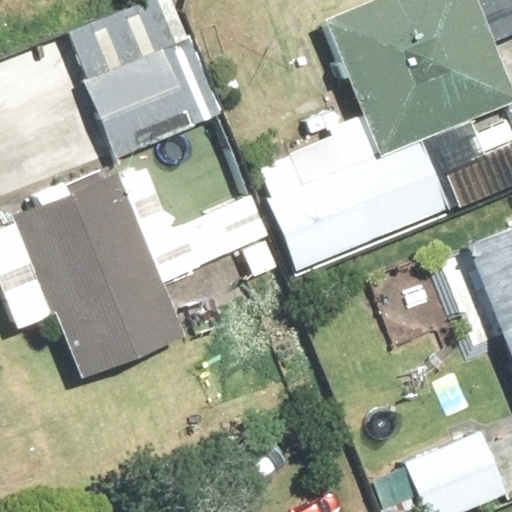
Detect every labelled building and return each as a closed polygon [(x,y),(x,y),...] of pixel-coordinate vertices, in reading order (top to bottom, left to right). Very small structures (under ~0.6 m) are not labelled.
[(511,86),(474,0),(355,0),(321,15),(382,154),(511,97),(511,86)] [(165,59),(80,92),(108,165),(193,132),(165,59)] [(442,211),(414,142),(371,160),(354,119),(244,164),(288,273),(442,211)] [(511,143),(434,176),(448,212),(511,185),(511,143)] [(183,334),(116,169),(8,212),(75,378),(183,334)] [(511,219),(467,237),(511,348),(511,219)] [(475,427),(393,464),(414,511),(452,511),(503,489),(475,427)]
